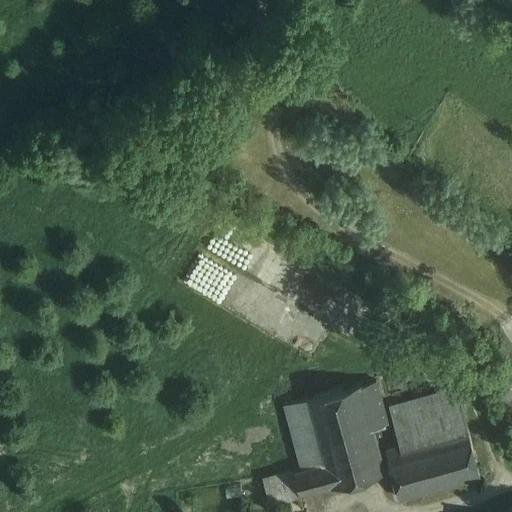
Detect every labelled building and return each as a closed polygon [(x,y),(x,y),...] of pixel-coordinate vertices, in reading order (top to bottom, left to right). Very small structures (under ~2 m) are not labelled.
[(389,420),(377,378),(363,381),(373,424),(374,424),(389,420)] [(511,382),(507,378),(492,387),(511,405),(511,382)] [(363,381),(362,379),(307,394),(330,483),(386,467),(374,424),(373,424),(363,381)] [(425,400),(434,432),(468,423),(460,391),(425,400)] [(330,483),(307,394),(290,399),(307,465),(295,468),(301,490),(330,483)] [(425,400),(392,410),(399,441),(434,432),(425,400)] [(399,441),(387,445),(400,495),(481,473),(468,423),(434,432),(399,441)] [(294,474),(272,476),(274,491),(296,488),(294,474)]
